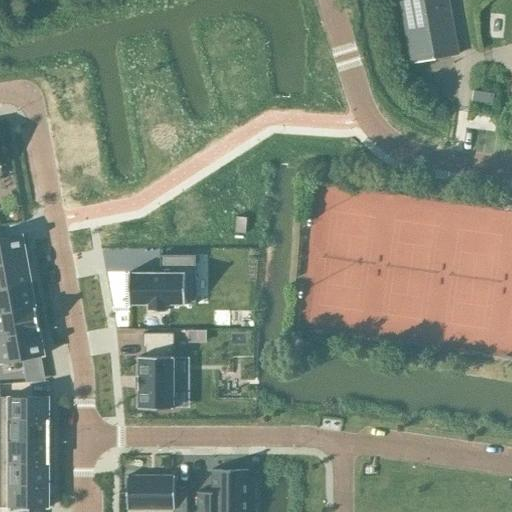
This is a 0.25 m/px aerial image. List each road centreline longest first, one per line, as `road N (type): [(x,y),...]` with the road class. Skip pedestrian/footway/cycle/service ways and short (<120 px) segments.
road 1 (residential): [(84,438),(84,376),(38,118),(26,97),(0,94)]
road 2 (residential): [(511,168),(414,153),(374,138),(345,83),(326,0)]
road 3 (residential): [(84,438),(341,442)]
road 4 (residential): [(341,442),(511,466)]
